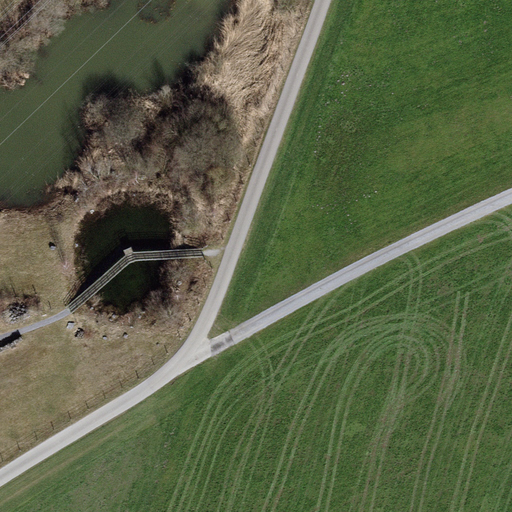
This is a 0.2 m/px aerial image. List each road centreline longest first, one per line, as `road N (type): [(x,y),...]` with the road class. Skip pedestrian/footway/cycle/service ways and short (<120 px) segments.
road 1 (track): [(0,479),(185,365),(324,0)]
road 2 (track): [(185,365),(511,199)]
